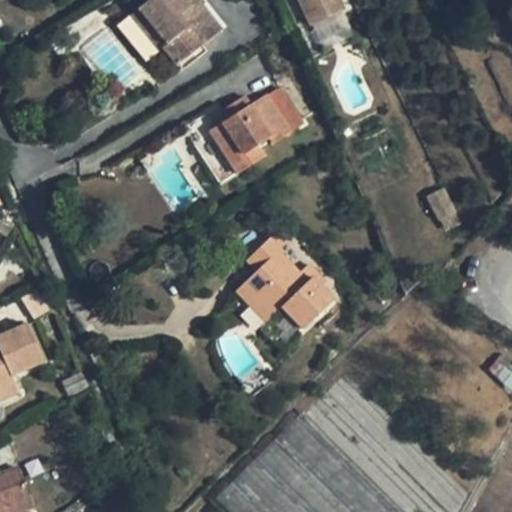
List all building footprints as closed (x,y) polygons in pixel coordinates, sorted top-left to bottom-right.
[(153,0),(143,10),(170,44),(165,47),(179,65),(221,30),(198,2),(199,0),(153,0)] [(342,10),(337,0),(298,0),(310,25),(342,10)] [(170,44),(143,10),(135,16),(162,51),(165,47),(170,44)] [(298,117),(280,90),(268,99),(286,125),(298,117)] [(268,99),(266,96),(250,107),(244,98),(221,113),(228,122),(212,133),(239,174),(264,157),(258,147),(270,139),(273,144),(291,132),(286,125),(268,99)] [(441,189),(424,198),(437,224),(454,216),(441,189)] [(16,224),(3,216),(0,220),(0,232),(7,237),(16,224)] [(458,235),(450,222),(443,226),(451,240),(458,235)] [(286,246),(275,234),(246,261),(256,273),(246,283),(275,314),(282,308),(291,318),(302,330),(333,301),(321,289),(311,278),(307,282),(299,273),(279,252),(286,246)] [(435,256),(428,246),(420,250),(413,256),(421,265),(435,256)] [(326,284),(308,265),(299,273),(307,282),(311,278),(321,289),(326,284)] [(275,314),(246,283),(236,292),(266,323),(275,314)] [(459,511),(511,421),(511,396),(412,302),(217,500),(229,511),(459,511)] [(49,361),(32,321),(27,323),(45,363),(49,361)] [(45,363),(27,323),(0,335),(0,390),(16,383),(13,377),(45,363)] [(0,400),(20,391),(16,383),(0,390),(0,400)] [(117,444),(104,411),(94,415),(107,447),(117,444)] [(511,511),(511,447),(474,511),(511,511)] [(0,511),(0,510),(31,499),(19,467),(0,474),(0,511)] [(21,511),(34,507),(31,499),(0,510),(0,511),(21,511)]
